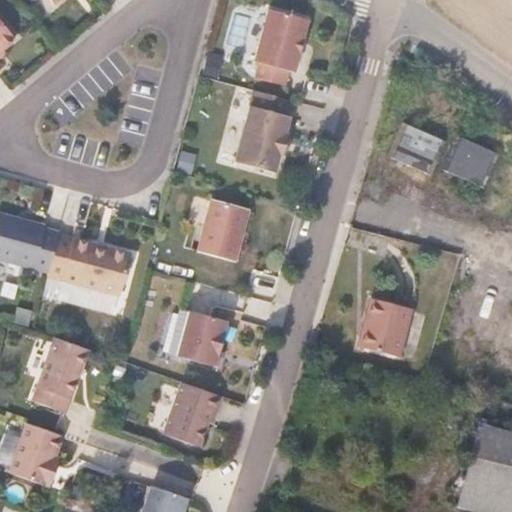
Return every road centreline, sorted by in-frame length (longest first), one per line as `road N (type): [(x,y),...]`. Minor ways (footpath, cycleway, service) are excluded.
road 1 (residential): [(385,2),(238,511)]
road 2 (residential): [(0,149),(121,186),(158,159),(203,0)]
road 3 (residential): [(0,129),(157,0)]
road 4 (track): [(511,257),(327,204)]
road 5 (residential): [(511,90),(385,2)]
road 6 (track): [(395,511),(256,452)]
